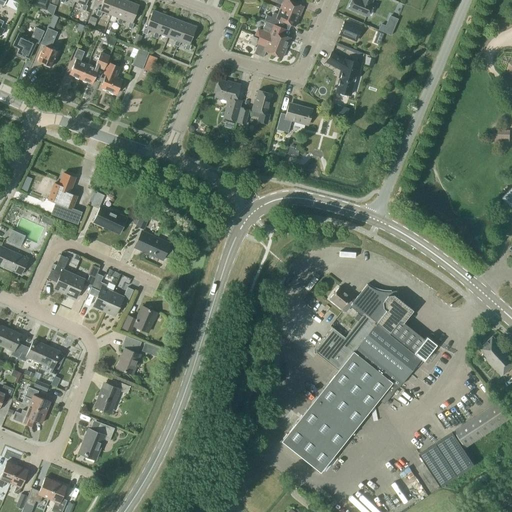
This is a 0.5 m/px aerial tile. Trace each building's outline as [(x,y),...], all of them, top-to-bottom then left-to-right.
[(50,0),(31,0),(30,4),(46,10),(50,0)] [(86,5),(87,0),(74,0),(74,1),(83,4),(81,9),(85,11),(87,5),(86,5)] [(111,15),(116,0),(103,0),(100,10),(98,10),(96,15),(100,17),(102,12),(111,15)] [(122,19),(129,1),(125,0),(116,0),(111,15),(119,18),(117,23),(121,25),(123,20),(122,19)] [(303,6),(293,2),(293,0),(276,0),(276,1),(282,3),(280,9),(299,16),(303,6)] [(371,4),(372,0),(351,0),(348,8),(367,16),(373,4),(371,4)] [(132,23),(139,5),(129,1),(122,19),(123,20),(129,22),(127,27),(132,29),(134,23),(132,23)] [(295,26),(299,16),(280,9),(278,14),(273,12),(271,17),(266,15),(264,20),(279,26),(281,21),(295,26)] [(157,33),(164,15),(153,10),(146,28),(144,27),(142,33),(147,35),(149,29),(155,32),(157,33)] [(55,25),(58,18),(58,17),(53,15),(50,23),(55,25)] [(167,37),(174,19),(164,15),(157,33),(155,32),(153,37),(157,39),(159,33),(167,37)] [(91,16),(87,24),(94,26),(97,18),(91,16)] [(178,41),(185,23),(174,19),(167,37),(176,40),(174,45),(178,47),(180,42),(178,41)] [(290,38),(285,35),(287,30),(266,21),(262,31),(261,30),(259,37),(286,48),(290,38)] [(361,28),(345,22),(340,34),(356,41),(361,28)] [(189,45),(196,27),(185,23),(178,41),(180,42),(186,44),(184,49),(189,51),(191,45),(189,45)] [(382,23),(379,30),(390,35),(392,35),(395,28),(386,25),(382,23)] [(116,30),(110,27),(107,34),(114,37),(116,30)] [(29,58),(36,42),(38,43),(44,31),(36,28),(31,39),(25,36),(19,33),(13,45),(19,48),(17,53),(29,58)] [(45,46),(38,61),(43,63),(43,65),(49,68),(51,66),(52,67),(58,52),(51,49),(58,32),(47,28),(42,40),(41,44),(45,46)] [(114,46),(117,39),(105,34),(107,43),(114,46)] [(138,45),(142,36),(136,34),(133,43),(138,45)] [(282,58),(286,48),(259,37),(256,43),(258,44),(254,54),(263,57),(265,52),(282,58)] [(142,69),(149,52),(139,48),(132,65),(142,69)] [(81,79),(87,65),(79,62),(83,52),(77,49),(74,57),(76,58),(69,75),(81,79)] [(92,84),(98,69),(103,71),(109,55),(100,51),(94,68),(87,65),(81,79),(92,84)] [(358,74),(361,64),(345,59),(345,60),(332,52),(326,61),(342,71),(336,91),(350,95),(356,74),(358,74)] [(506,56),(502,59),(502,65),(511,74),(511,56),(511,55),(506,56)] [(373,66),(375,58),(374,58),(368,56),(366,64),(371,65),(373,66)] [(116,78),(120,67),(108,62),(105,72),(106,73),(101,87),(117,93),(120,86),(122,87),(124,81),(116,78)] [(242,100),(236,99),(240,85),(232,83),(231,84),(219,81),(215,96),(228,100),(223,117),(236,121),(242,100)] [(253,110),(251,115),(258,117),(258,119),(267,122),(269,114),(266,113),(272,94),(258,90),(254,104),(253,103),(252,110),(253,110)] [(306,125),(310,109),(291,103),(287,115),(281,113),(276,129),(288,132),(291,121),(306,125)] [(250,109),(240,107),(236,123),(245,126),(250,109)] [(510,140),(510,130),(498,130),(497,133),(494,133),(493,142),(502,143),(502,139),(510,140)] [(48,199),(58,203),(54,214),(77,224),(81,212),(72,208),(76,196),(69,193),(75,177),(63,173),(59,185),(54,183),(48,199)] [(511,187),(502,197),(511,206),(511,187)] [(97,192),(96,193),(93,192),(89,201),(92,202),(91,205),(98,208),(104,195),(97,192)] [(102,207),(95,222),(118,233),(120,234),(127,218),(125,217),(102,207)] [(143,228),(150,214),(143,211),(137,225),(143,228)] [(160,216),(153,213),(150,218),(158,222),(160,216)] [(55,220),(44,215),(41,221),(52,226),(55,220)] [(20,246),(25,236),(12,230),(7,241),(20,246)] [(168,247),(170,244),(143,232),(136,247),(163,259),(164,256),(166,257),(169,257),(170,256),(172,252),(172,250),(170,248),(168,247)] [(0,267),(18,276),(27,256),(1,244),(0,247),(0,267)] [(54,288),(65,293),(73,274),(63,270),(68,258),(61,255),(54,270),(51,269),(47,278),(57,282),(54,288)] [(91,288),(97,273),(91,271),(87,280),(84,279),(82,284),(91,288)] [(100,281),(103,276),(97,273),(91,288),(99,292),(93,306),(104,311),(112,292),(105,289),(107,285),(100,281)] [(76,298),(82,284),(84,279),(73,274),(65,293),(76,298)] [(370,287),(367,285),(367,284),(355,299),(339,286),(329,299),(346,312),(351,306),(362,315),(345,337),(333,327),(316,348),(317,352),(338,369),(281,441),(320,471),(378,399),(384,404),(416,363),(419,365),(423,360),(423,361),(436,344),(427,337),(424,340),(403,323),(413,310),(397,297),(396,297),(396,291),(391,291),(391,292),(388,292),(385,292),(382,291),(379,291),(377,290),(374,289),(372,288),(370,287)] [(127,304),(133,290),(127,287),(123,297),(112,292),(104,311),(115,316),(121,301),(127,304)] [(154,320),(158,313),(142,306),(136,319),(128,315),(123,328),(131,331),(133,326),(148,332),(153,320),(154,320)] [(18,358),(23,345),(17,343),(21,334),(8,328),(0,345),(12,351),(11,355),(18,358)] [(136,353),(141,342),(126,336),(121,347),(124,348),(117,368),(132,374),(140,354),(136,353)] [(502,376),(511,366),(511,352),(497,337),(495,338),(493,336),(479,349),(487,358),(486,359),(502,376)] [(39,363),(47,345),(34,340),(30,348),(23,345),(18,358),(25,361),(27,357),(39,363)] [(56,374),(61,362),(56,360),(60,351),(47,345),(39,363),(51,368),(50,372),(56,374)] [(153,345),(149,354),(160,358),(163,349),(153,345)] [(23,373),(18,371),(14,381),(19,383),(23,373)] [(60,378),(55,376),(51,384),(56,387),(60,378)] [(127,393),(130,386),(114,379),(111,387),(104,384),(95,405),(111,411),(119,390),(127,393)] [(36,380),(34,386),(47,392),(50,385),(36,380)] [(9,399),(13,389),(3,385),(1,391),(0,391),(0,405),(4,397),(9,399)] [(46,412),(50,401),(36,396),(38,391),(28,387),(22,402),(29,405),(28,405),(46,412)] [(465,448),(511,417),(511,416),(501,400),(454,431),(465,448)] [(42,423),(46,412),(28,405),(26,411),(22,409),(21,413),(15,411),(12,419),(31,426),(34,420),(42,423)] [(109,441),(114,428),(100,422),(96,432),(88,429),(79,453),(95,459),(104,439),(109,441)] [(441,487),(458,476),(475,465),(453,432),(436,443),(419,454),(441,487)] [(10,483),(17,465),(6,461),(0,476),(0,486),(1,487),(4,480),(10,483)] [(18,494),(28,470),(17,465),(10,483),(16,485),(14,492),(18,494)] [(21,511),(26,511),(31,511),(36,501),(40,503),(42,496),(49,498),(56,481),(45,477),(39,491),(31,487),(25,503),(21,511)] [(61,511),(67,500),(62,498),(67,486),(56,481),(49,498),(55,501),(52,508),(51,511),(54,511),(61,511)] [(373,487),(369,491),(388,508),(392,504),(373,487)] [(27,495),(21,493),(16,506),(22,509),(27,495)]
